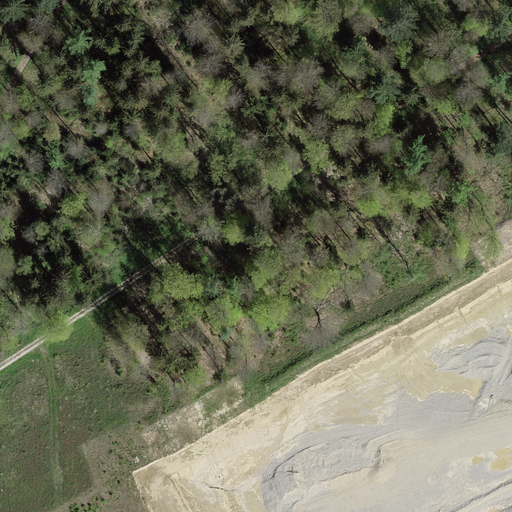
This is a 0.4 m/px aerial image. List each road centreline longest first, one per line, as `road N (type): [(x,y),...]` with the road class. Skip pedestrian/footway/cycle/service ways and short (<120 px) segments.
road 1 (track): [(511,36),(0,367)]
road 2 (track): [(61,0),(0,111)]
